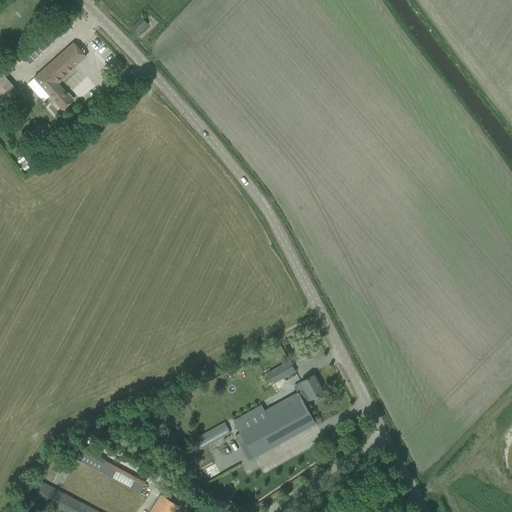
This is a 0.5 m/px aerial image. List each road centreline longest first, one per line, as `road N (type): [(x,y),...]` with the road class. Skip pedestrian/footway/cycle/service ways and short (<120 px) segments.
road 1 (unclassified): [(420,511),(250,187),(217,143),(73,0)]
road 2 (unknown): [(386,446),(273,511)]
